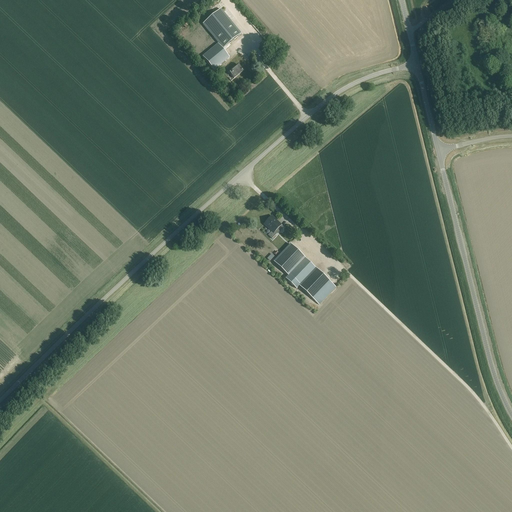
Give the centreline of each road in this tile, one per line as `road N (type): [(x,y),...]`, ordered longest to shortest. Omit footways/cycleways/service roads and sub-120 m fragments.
road 1 (unclassified): [(0,403),(159,246),(329,99),(370,75),(417,65)]
road 2 (unclassified): [(511,415),(493,377),(438,149)]
road 3 (track): [(350,275),(470,390),(511,449)]
